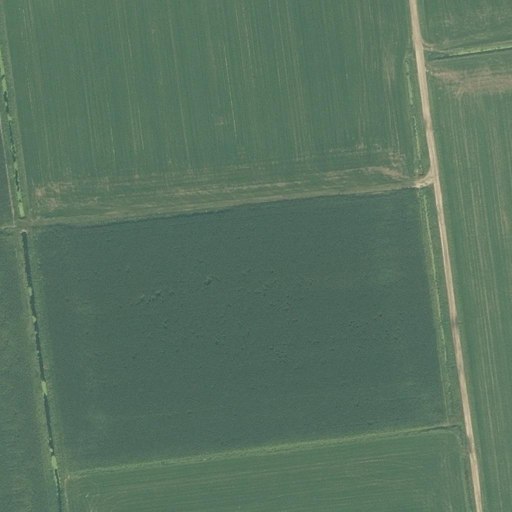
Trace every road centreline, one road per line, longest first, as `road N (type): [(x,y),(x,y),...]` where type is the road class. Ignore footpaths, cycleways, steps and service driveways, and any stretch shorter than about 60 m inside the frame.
road 1 (track): [(414,0),(482,511)]
road 2 (track): [(5,223),(438,180)]
